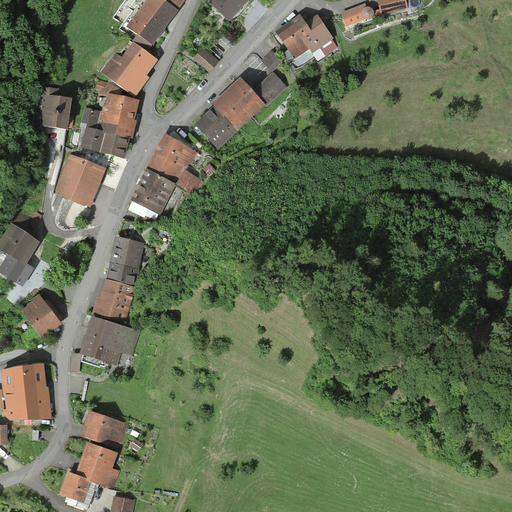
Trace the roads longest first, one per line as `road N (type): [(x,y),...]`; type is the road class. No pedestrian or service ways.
road 1 (unclassified): [(62,354),(149,133)]
road 2 (track): [(302,229),(398,197),(453,197),(511,213)]
road 3 (unclassified): [(149,133),(280,0)]
road 4 (unclassified): [(0,481),(34,467),(57,444),(62,354)]
road 5 (residential): [(149,133),(148,93),(192,0)]
road 6 (track): [(16,0),(31,122),(40,134)]
